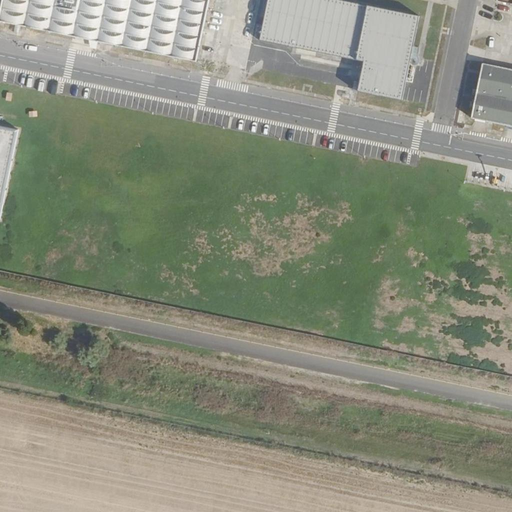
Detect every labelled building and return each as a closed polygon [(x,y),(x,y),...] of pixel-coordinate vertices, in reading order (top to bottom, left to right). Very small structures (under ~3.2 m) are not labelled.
[(205,0),(2,0),(0,11),(0,20),(193,61),(205,0)] [(267,0),(259,39),(356,59),(367,6),(336,0),(267,0)] [(511,0),(496,0),(496,2),(511,4),(511,70),(483,65),(471,119),(511,127),(511,0)] [(402,100),(418,16),(367,6),(356,59),(364,60),(358,91),(402,100)] [(0,219),(19,131),(0,126),(0,219)]
